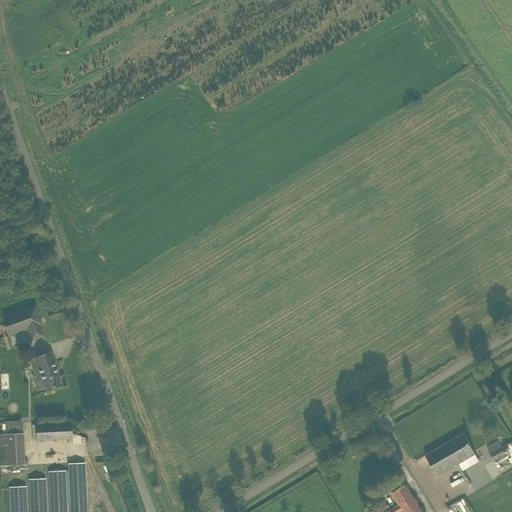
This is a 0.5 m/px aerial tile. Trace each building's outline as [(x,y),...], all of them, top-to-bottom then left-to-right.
[(25,309),(1,318),(8,336),(39,325),(41,324),(35,306),(25,309)] [(41,355),(33,357),(45,389),(51,387),(60,384),(57,374),(59,373),(51,351),(41,355)] [(71,439),(70,423),(37,425),(37,441),(71,439)] [(3,434),(0,433),(0,465),(2,465),(25,465),(24,433),(7,434),(6,434),(5,434),(3,434)] [(437,477),(475,455),(463,434),(425,456),(437,477)] [(507,444),(490,454),(495,461),(506,455),(504,451),(509,448),(507,444)] [(9,486),(10,511),(88,511),(86,461),(68,462),(70,506),(67,500),(66,469),(48,470),(50,507),(47,502),(46,477),(28,478),(28,485),(9,486)] [(476,464),(464,469),(467,476),(479,472),(476,464)] [(464,470),(442,482),(449,495),(471,483),(464,470)] [(421,511),(405,485),(391,493),(398,505),(386,511),(421,511)]
